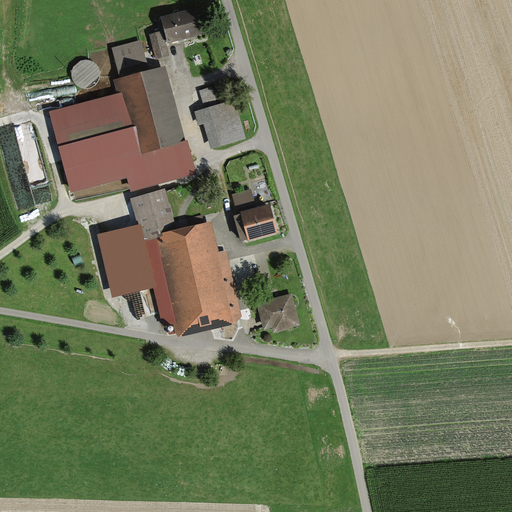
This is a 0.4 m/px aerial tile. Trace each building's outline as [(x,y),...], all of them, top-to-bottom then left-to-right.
[(265,0),(272,22),(291,16),(286,0),(265,0)] [(320,0),(324,12),(342,6),(340,0),(320,0)] [(165,54),(163,43),(201,33),(195,10),(157,20),(160,32),(150,35),(156,56),(165,54)] [(180,138),(161,66),(143,71),(136,43),(111,50),(128,112),(100,120),(112,166),(138,159),(136,150),(149,147),(158,180),(180,174),(171,141),(180,138)] [(211,148),(242,139),(233,106),(196,116),(199,128),(205,126),(211,148)] [(249,189),(232,193),(236,207),(253,202),(249,189)] [(230,318),(206,222),(172,230),(162,190),(133,197),(165,323),(178,319),(181,331),(230,318)] [(242,240),(273,233),(268,206),(236,213),(242,240)] [(131,265),(123,237),(108,241),(115,269),(131,265)] [(273,331),(296,326),(289,296),(259,303),(265,327),(272,325),(273,331)]
